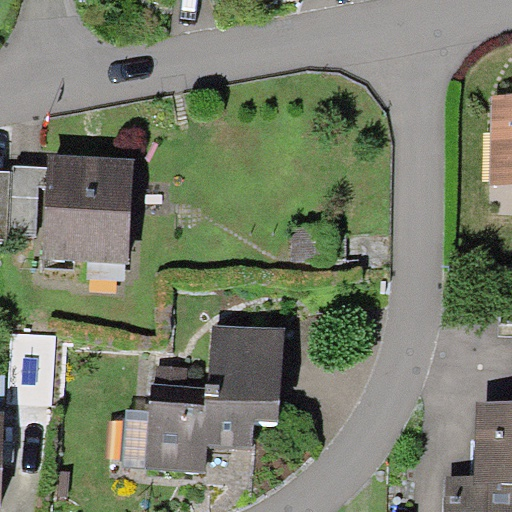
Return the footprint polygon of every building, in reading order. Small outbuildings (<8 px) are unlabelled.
[(511,100),(493,100),(490,187),(511,187),(511,100)] [(47,190),(44,266),(132,270),(136,163),(81,160),(48,159),(48,170),(47,190)] [(39,189),(47,190),(48,170),(11,169),(11,176),(8,234),(38,236),(39,189)] [(8,234),(11,176),(0,175),(0,242),(7,243),(8,234)] [(284,332),(215,329),(211,388),(156,386),(154,413),(126,411),(123,468),(200,472),(201,447),(251,450),(252,423),(279,425),(284,332)] [(23,352),(21,406),(55,407),(57,353),(23,352)] [(447,511),(511,511),(511,405),(478,404),(476,477),(448,476),(447,511)]
